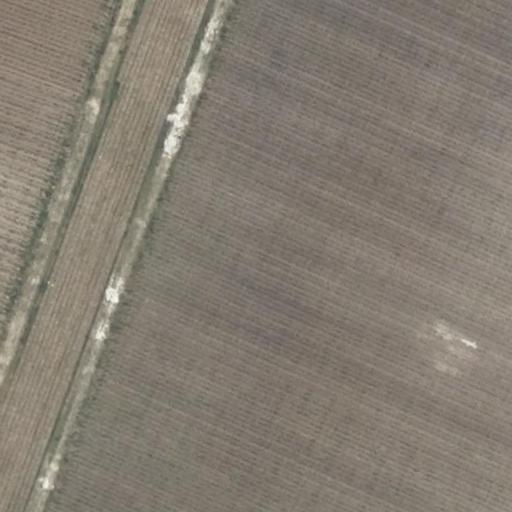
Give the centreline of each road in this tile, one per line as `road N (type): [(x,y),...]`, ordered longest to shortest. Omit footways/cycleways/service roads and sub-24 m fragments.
road 1 (track): [(33,511),(218,0)]
road 2 (track): [(0,360),(123,0)]
